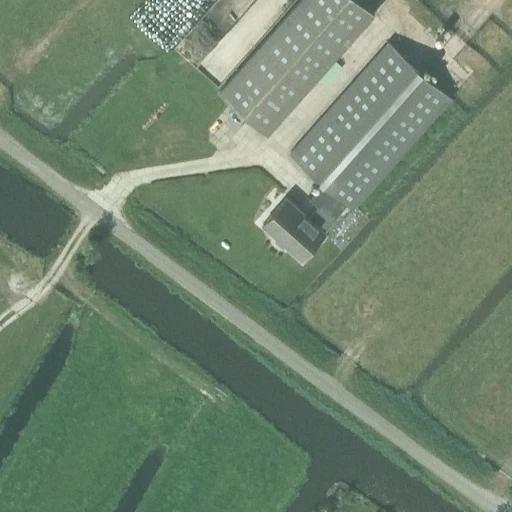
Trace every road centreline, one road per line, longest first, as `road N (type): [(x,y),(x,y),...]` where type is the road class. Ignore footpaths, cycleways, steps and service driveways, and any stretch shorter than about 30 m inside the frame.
road 1 (unclassified): [(496,511),(0,140)]
road 2 (track): [(100,215),(48,282),(0,326)]
